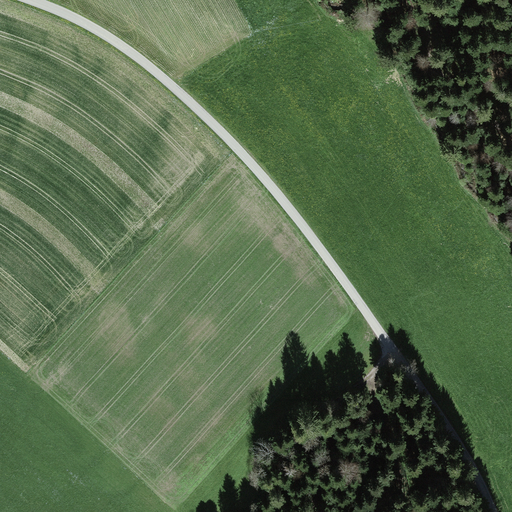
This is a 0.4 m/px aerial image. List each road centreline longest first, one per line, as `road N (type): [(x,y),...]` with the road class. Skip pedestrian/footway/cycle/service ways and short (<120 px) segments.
road 1 (unclassified): [(492,511),(467,458),(266,182),(143,64),(78,22),(21,0)]
road 2 (track): [(313,511),(336,406),(391,349)]
